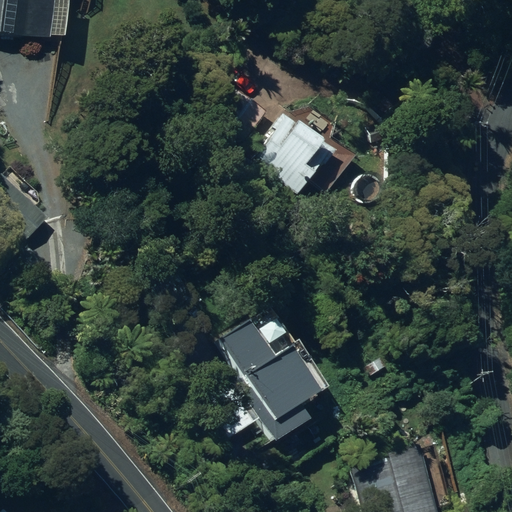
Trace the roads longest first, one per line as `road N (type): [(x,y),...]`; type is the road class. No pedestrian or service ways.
road 1 (residential): [(511,49),(492,85),(470,165),(463,242),(478,363),(511,501)]
road 2 (tertiary): [(150,511),(0,342)]
